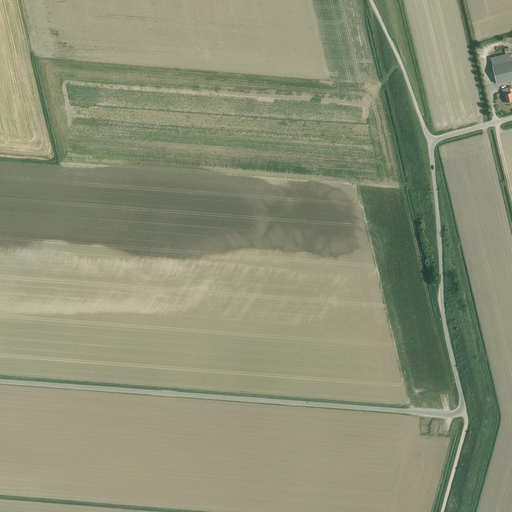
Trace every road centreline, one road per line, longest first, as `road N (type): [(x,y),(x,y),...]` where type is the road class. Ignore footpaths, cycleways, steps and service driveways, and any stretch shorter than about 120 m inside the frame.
road 1 (tertiary): [(0,381),(460,411)]
road 2 (tertiary): [(460,411),(442,310),(430,139)]
road 3 (unclassified): [(430,139),(372,0)]
